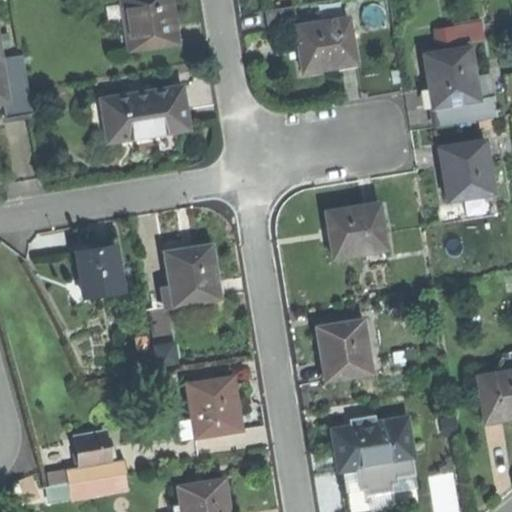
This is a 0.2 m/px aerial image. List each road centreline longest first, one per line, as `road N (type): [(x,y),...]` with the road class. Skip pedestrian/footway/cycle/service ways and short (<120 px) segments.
road 1 (residential): [(250,176),(301,511)]
road 2 (residential): [(0,222),(250,176)]
road 3 (residential): [(219,0),(250,176)]
